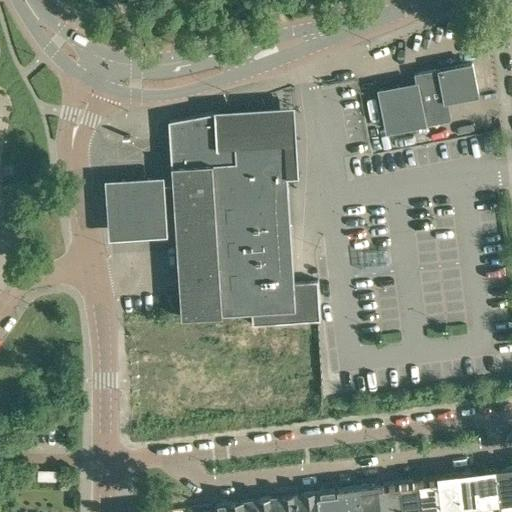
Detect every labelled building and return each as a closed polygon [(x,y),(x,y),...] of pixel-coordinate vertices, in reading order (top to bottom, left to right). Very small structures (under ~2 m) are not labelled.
[(420,81),(380,89),(387,130),(450,118),(447,101),(478,95),(472,62),(418,73),(420,81)] [(169,119),(182,316),(251,312),(252,323),(320,319),(318,279),(294,280),(287,175),(298,175),(294,103),(213,108),(214,110),(169,119)] [(140,175),(104,177),(108,236),(144,234),(168,234),(164,173),(140,175)] [(511,465),(496,468),(501,502),(500,502),(501,511),(511,511),(511,508),(511,501),(511,500),(511,465)] [(38,480),(57,481),(57,468),(38,468),(38,480)] [(496,468),(477,470),(482,511),(492,511),(491,503),(500,502),(501,502),(496,468)] [(482,511),(477,470),(459,472),(463,507),(471,506),(472,511),(482,511)] [(459,472),(437,475),(442,510),(442,511),(451,511),(452,508),(463,507),(459,472)] [(437,475),(418,477),(422,511),(431,511),(432,511),(442,510),(437,475)] [(398,480),(402,511),(422,511),(418,477),(398,480)] [(402,511),(398,480),(378,482),(382,511),(402,511)] [(382,511),(378,482),(359,485),(362,511),(382,511)] [(362,511),(359,485),(337,488),(340,511),(362,511)] [(340,511),(337,488),(317,490),(319,511),(340,511)] [(319,511),(317,490),(296,493),(298,511),(319,511)] [(298,511),(296,493),(276,495),(278,511),(298,511)] [(278,511),(276,495),(256,498),(257,511),(278,511)] [(257,511),(256,498),(235,500),(236,511),(257,511)] [(215,503),(215,511),(236,511),(235,500),(215,503)]
